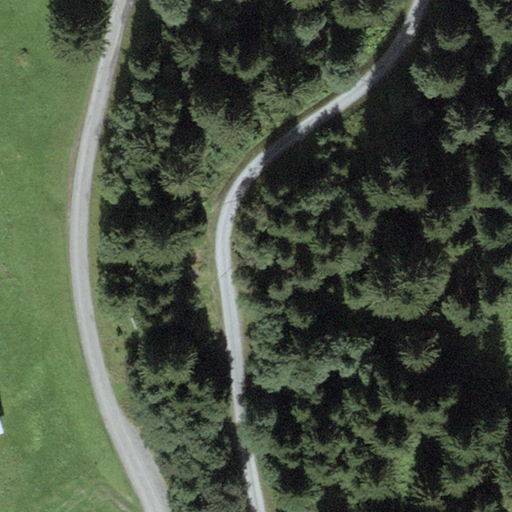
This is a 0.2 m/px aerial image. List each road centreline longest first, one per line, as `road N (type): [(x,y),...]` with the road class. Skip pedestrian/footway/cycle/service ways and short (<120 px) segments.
road 1 (track): [(262,511),(228,270),(232,223),(255,178),(401,54),(426,0)]
road 2 (unclassified): [(159,511),(87,330),(78,230),(125,0)]
